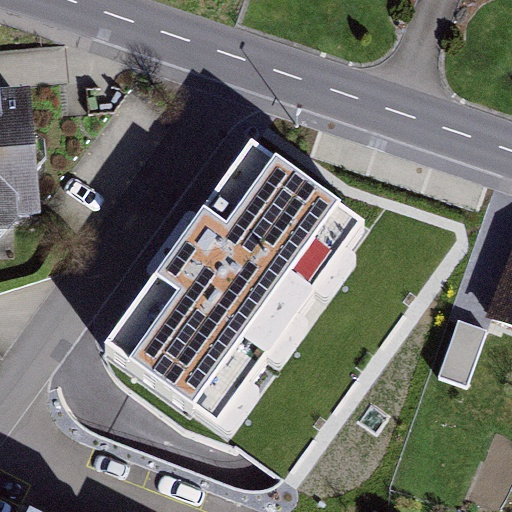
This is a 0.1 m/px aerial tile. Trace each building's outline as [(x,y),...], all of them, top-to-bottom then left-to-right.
[(49,118),(0,121),(0,254),(59,251),(49,118)] [(112,344),(216,418),(359,217),(255,143),(112,344)] [(511,264),(488,330),(511,339),(511,264)] [(360,402),(416,420),(436,361),(379,343),(360,402)] [(462,501),(482,450),(429,430),(409,481),(462,501)]
